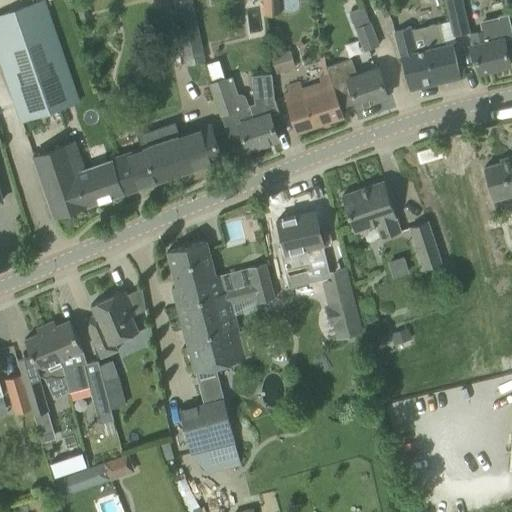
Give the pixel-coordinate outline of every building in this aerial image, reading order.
[(39,0),(0,13),(0,66),(19,123),(80,102),(44,0),(39,0)] [(170,0),(183,65),(204,61),(191,0),(170,0)] [(262,0),(263,16),(279,15),(278,0),(262,0)] [(444,0),(453,34),(468,30),(460,0),(444,0)] [(90,17),(85,4),(75,7),(79,21),(90,17)] [(378,45),(370,22),(369,23),(363,7),(348,13),(354,27),(354,28),(363,51),(378,45)] [(483,31),(470,34),(472,45),(478,73),(509,65),(503,39),(508,38),(511,37),(511,33),(509,20),(507,14),(497,16),(498,18),(481,23),(483,31)] [(409,29),(411,29),(410,27),(394,32),(409,89),(460,77),(451,43),(444,45),(439,23),(410,31),(409,29)] [(270,56),(276,74),(295,68),(289,50),(270,56)] [(325,67),(327,73),(328,73),(331,88),(333,87),(338,102),(353,97),(357,107),(387,96),(377,67),(356,75),(351,58),(325,67)] [(238,123),(240,131),(247,150),(277,139),(269,116),(278,112),(273,98),(270,73),(250,76),(253,103),(248,105),(253,118),(238,123)] [(328,73),(327,73),(318,77),(319,82),(301,88),(299,81),(285,85),(287,92),(282,93),(295,133),(343,117),(338,102),(333,87),(331,88),(328,73)] [(210,84),(220,115),(235,109),(225,79),(210,84)] [(140,147),(115,156),(120,172),(127,191),(221,159),(214,140),(209,124),(178,135),(176,129),(174,124),(136,137),(138,142),(140,147)] [(32,155),(53,216),(123,193),(111,159),(85,167),(75,140),(32,155)] [(501,163),(483,167),(492,201),(511,195),(511,156),(500,159),(501,163)] [(375,225),(379,239),(400,231),(383,181),(341,195),(354,233),(375,225)] [(307,207),(270,219),(278,245),(274,246),(287,285),(328,271),(307,207)] [(408,227),(422,270),(442,263),(427,221),(408,227)] [(230,300),(255,293),(257,302),(274,297),(270,281),(252,285),(252,284),(225,292),(220,274),(215,276),(205,241),(166,251),(176,286),(171,287),(177,306),(194,372),(246,358),(230,300)] [(247,267),(252,284),(252,285),(270,281),(265,262),(247,267)] [(330,306),(325,308),(329,325),(334,324),(337,339),(362,333),(351,289),(350,290),(330,295),(333,305),(330,306)] [(83,319),(100,358),(117,350),(114,342),(138,331),(132,315),(135,314),(128,300),(125,301),(120,291),(90,305),(94,314),(83,319)] [(65,375),(64,376),(68,392),(89,387),(98,424),(113,420),(97,360),(86,363),(82,350),(69,320),(55,325),(53,321),(45,324),(61,360),(65,375)] [(17,359),(33,414),(47,410),(38,378),(40,375),(43,378),(50,375),(58,378),(64,376),(65,375),(61,360),(45,324),(35,328),(38,333),(24,339),(30,354),(17,359)] [(390,334),(396,351),(411,346),(406,329),(390,334)] [(30,410),(20,374),(3,379),(14,415),(30,410)] [(180,410),(191,453),(236,441),(224,398),(180,410)] [(53,431),(47,410),(33,414),(39,435),(53,431)] [(82,453),(49,464),(54,478),(86,467),(82,453)] [(102,462),(109,480),(134,471),(127,453),(102,462)] [(55,479),(61,496),(79,490),(73,473),(55,479)]
